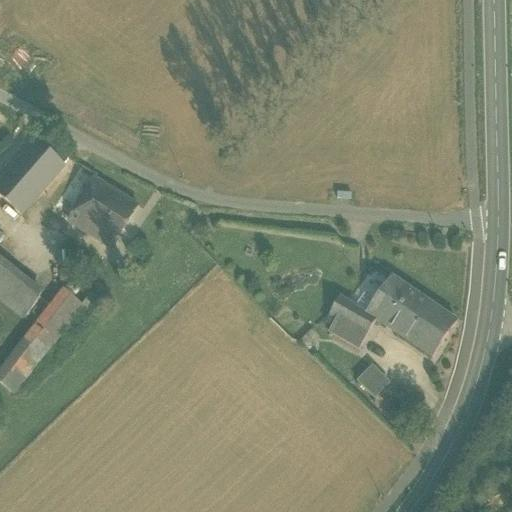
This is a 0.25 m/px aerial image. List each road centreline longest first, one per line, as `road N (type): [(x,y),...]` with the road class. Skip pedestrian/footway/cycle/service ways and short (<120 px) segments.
road 1 (residential): [(497,220),(205,201),(0,104)]
road 2 (tertiary): [(493,0),(497,220)]
road 3 (tertiary): [(491,319),(454,443),(410,511)]
